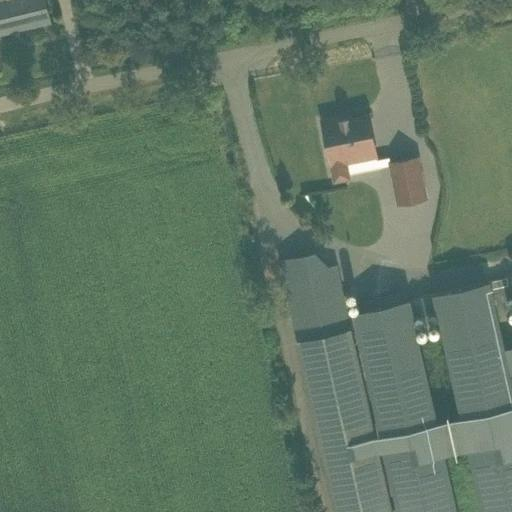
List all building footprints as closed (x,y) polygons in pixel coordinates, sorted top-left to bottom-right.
[(44,0),(0,0),(0,32),(50,20),(44,0)] [(340,120),(339,116),(322,120),(331,164),(334,180),(349,177),(348,174),(348,170),(379,164),(378,159),(369,115),(350,118),(340,120)] [(426,197),(418,156),(390,162),(399,203),(426,197)] [(283,275),(288,295),(336,511),(391,511),(350,327),(347,312),(336,263),(283,275)] [(511,511),(511,275),(494,279),(347,312),(350,327),(358,325),(397,511),(458,511),(416,315),(437,310),(479,511),(511,511)]
